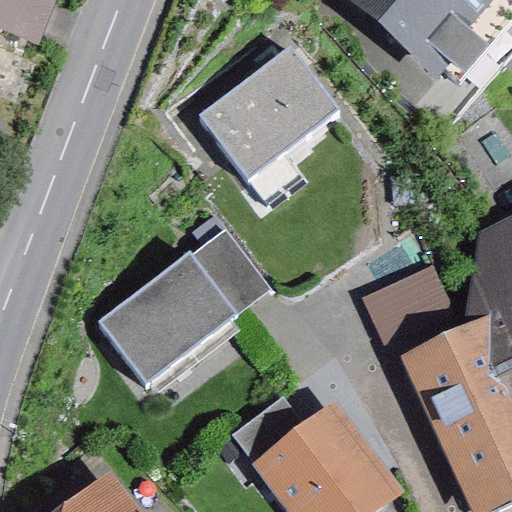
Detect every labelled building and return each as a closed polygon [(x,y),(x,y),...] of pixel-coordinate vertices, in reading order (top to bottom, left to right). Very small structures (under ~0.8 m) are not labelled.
[(0,0),(0,26),(32,40),(47,0),(0,0)] [(354,0),(435,70),(496,0),(354,0)] [(248,186),(339,117),(290,53),(199,122),(248,186)] [(511,239),(500,244),(503,261),(511,282),(511,300),(480,314),(480,327),(511,406),(511,239)] [(146,390),(237,321),(190,258),(99,327),(146,390)] [(511,489),(511,423),(468,329),(413,357),(486,502),(511,489)] [(366,511),(391,493),(334,420),(267,471),(297,511),(366,511)] [(122,511),(109,495),(87,511),(122,511)]
